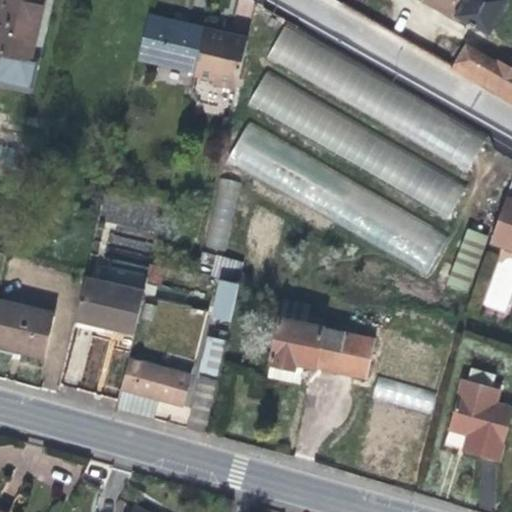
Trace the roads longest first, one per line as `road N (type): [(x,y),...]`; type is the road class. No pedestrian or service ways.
road 1 (tertiary): [(0,404),(383,511)]
road 2 (residential): [(298,0),(511,123)]
